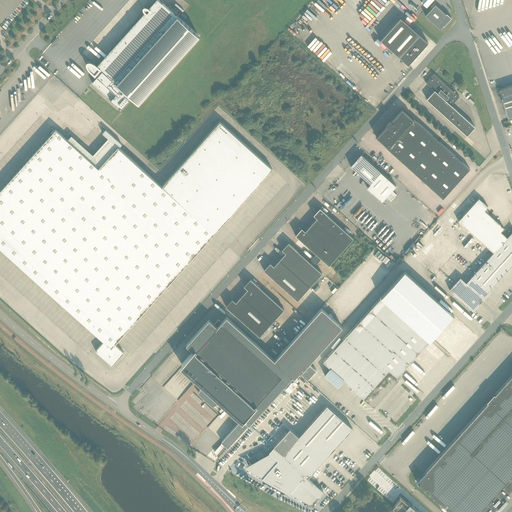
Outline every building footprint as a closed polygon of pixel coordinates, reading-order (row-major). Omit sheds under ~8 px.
[(139,103),(199,36),(159,0),(156,0),(148,8),(147,7),(146,6),(143,7),(143,9),(144,10),(145,12),(98,65),(96,63),(95,64),(92,62),(90,62),(87,62),(87,64),(88,68),(90,71),(89,72),(93,75),(94,74),(97,77),(92,83),(111,99),(110,99),(121,109),(131,97),(139,103)] [(435,4),(425,15),(440,29),(443,25),(444,26),(451,18),(447,13),(446,14),(435,4)] [(381,41),(409,66),(429,43),(401,19),(381,41)] [(377,66),(349,40),(345,44),(364,61),(362,63),(372,72),(377,66)] [(434,73),(426,82),(434,90),(426,99),(467,136),(468,135),(467,135),(475,127),(451,105),(459,96),(434,73)] [(499,88),(499,89),(504,98),(502,99),(509,120),(511,118),(511,85),(500,89),(499,88)] [(390,121),(387,124),(388,124),(376,137),(388,147),(404,129),(413,119),(402,109),(390,121)] [(414,118),(413,119),(404,129),(415,139),(425,128),(414,118)] [(102,133),(117,146),(98,168),(55,129),(0,190),(0,247),(104,341),(95,351),(112,366),(124,353),(114,344),(272,169),(220,121),(162,186),(118,147),(122,144),(105,129),(102,133)] [(425,128),(415,139),(411,143),(422,153),(436,138),(425,128)] [(404,129),(388,147),(387,148),(398,158),(411,143),(415,139),(404,129)] [(436,138),(422,153),(434,163),(447,148),(436,138)] [(422,153),(411,143),(398,158),(409,168),(422,153)] [(458,158),(447,148),(434,163),(445,173),(458,158)] [(409,168),(420,178),(434,163),(422,153),(409,168)] [(350,166),(370,184),(367,188),(382,201),(396,186),(361,154),(350,166)] [(458,158),(445,173),(456,183),(470,168),(458,158)] [(445,173),(434,163),(420,178),(431,188),(445,173)] [(443,198),(456,183),(445,173),(431,188),(443,198)] [(493,252),(507,237),(499,231),(504,228),(484,210),(488,206),(478,198),(458,221),(467,229),(493,252)] [(329,265),(353,238),(329,216),(320,208),(313,215),(317,218),(305,231),(302,228),(295,235),(304,243),(329,265)] [(511,241),(507,237),(493,252),(473,275),(490,290),(511,265),(511,241)] [(279,259),(309,286),(322,272),(288,242),(282,250),(285,253),(279,259)] [(297,300),(309,286),(279,259),(274,266),(270,263),(264,270),(297,300)] [(385,373),(392,365),(400,373),(429,341),(453,315),(404,271),(381,297),(345,337),(385,373)] [(460,277),(455,283),(477,304),(490,290),(473,275),(466,283),(460,277)] [(241,296),(271,322),(284,309),(250,279),(244,286),(247,289),(241,296)] [(472,309),(477,304),(455,283),(449,289),(473,311),(473,310),(472,309)] [(226,306),(259,336),(271,322),(241,296),(236,302),(232,299),(226,306)] [(186,345),(193,351),(182,364),(181,364),(205,385),(203,387),(201,386),(198,392),(213,406),(219,402),(218,401),(220,399),(242,419),(222,441),(228,447),(292,377),(298,369),(300,371),(327,341),(306,323),(273,360),(226,317),(221,322),(218,319),(214,324),(209,319),(186,345)] [(397,379),(399,379),(397,377),(400,373),(392,365),(385,373),(345,337),(323,361),(363,397),(363,398),(371,405),(386,389),(387,390),(397,379)] [(450,511),(511,511),(511,374),(416,481),(450,511)] [(269,456),(267,452),(264,454),(265,457),(249,467),(312,502),(316,494),(321,489),(323,491),(318,486),(319,485),(316,482),(315,483),(308,477),(326,458),(327,459),(329,456),(328,455),(352,428),(327,405),(283,454),(274,446),(273,447),(278,451),(269,456)] [(417,511),(399,496),(401,498),(392,507),(397,511),(417,511)]
